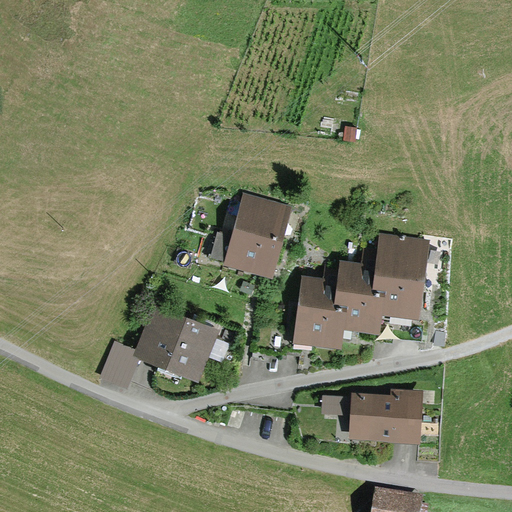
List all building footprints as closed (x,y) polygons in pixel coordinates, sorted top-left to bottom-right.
[(291,205),(242,192),(231,235),(216,231),(210,255),(224,259),(223,264),(273,277),(291,205)] [(378,233),(374,263),(371,286),(384,288),(381,314),(419,318),(429,239),(378,233)] [(338,259),(336,280),(333,302),(347,303),(344,328),(379,333),(381,314),(384,288),(371,286),(374,263),(338,259)] [(336,280),(301,276),(292,343),(342,349),(344,328),(347,303),(333,302),(336,280)] [(219,328),(153,303),(136,348),(114,340),(99,378),(129,389),(141,359),(199,381),(208,357),(222,362),(230,342),(216,337),(219,328)] [(351,395),(322,394),(321,413),(350,415),(349,438),(420,442),(423,389),(391,387),(390,393),(351,391),(351,395)] [(426,511),(428,506),(420,505),(421,495),(374,489),(370,511),(426,511)]
